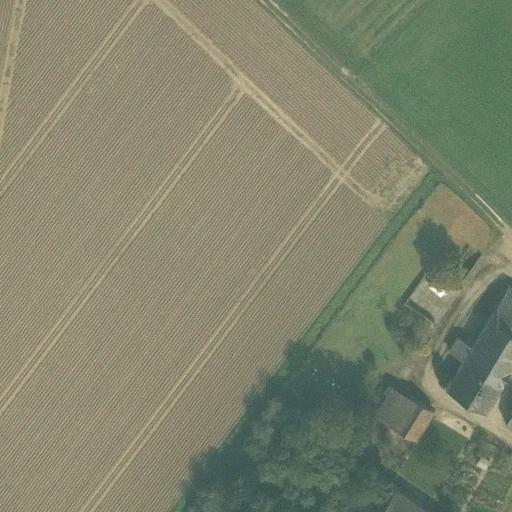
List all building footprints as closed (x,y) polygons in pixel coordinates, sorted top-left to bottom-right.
[(487,318),(511,332),(511,288),(506,285),(487,318)] [(444,389),(485,413),(511,368),(511,332),(487,318),(473,340),(461,360),(444,389)] [(461,360),(473,340),(467,336),(464,341),(456,336),(446,351),(461,360)] [(372,415),(416,441),(434,411),(390,385),(372,415)] [(376,511),(426,511),(394,488),(376,511)]
